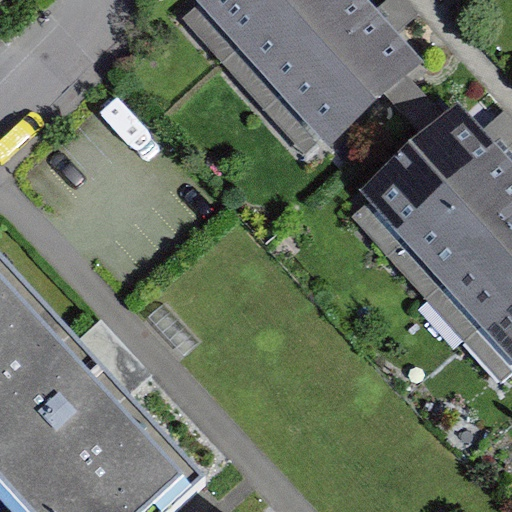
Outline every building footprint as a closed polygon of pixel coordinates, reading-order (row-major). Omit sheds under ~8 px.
[(295,0),(203,0),(244,45),(295,0)] [(373,21),(354,0),(295,0),(244,45),(288,96),(373,21)] [(418,72),(373,21),(288,96),(333,147),(418,72)] [(497,157),(457,112),(368,191),(408,236),(497,157)] [(511,224),(511,173),(497,157),(408,236),(448,281),(511,224)] [(511,305),(511,224),(448,281),(489,326),(511,305)] [(170,511),(200,484),(0,267),(0,504),(7,511),(170,511)] [(511,305),(489,326),(511,352),(511,305)] [(133,397),(156,376),(105,320),(82,342),(133,397)]
